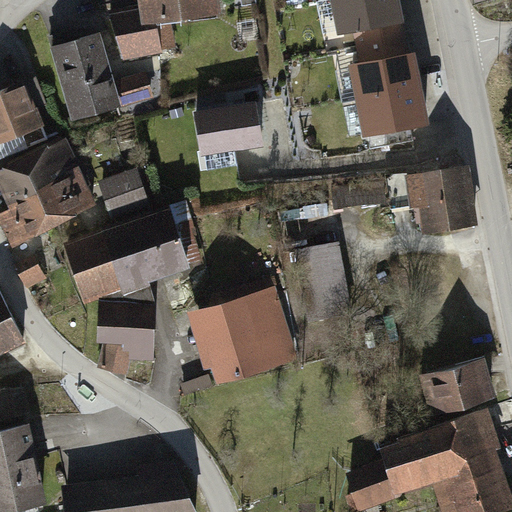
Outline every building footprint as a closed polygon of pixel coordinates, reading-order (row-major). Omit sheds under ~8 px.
[(217,10),(215,0),(145,0),(147,8),(113,15),(125,55),(162,48),(156,18),(217,10)] [(384,23),(388,41),(405,37),(397,0),(337,0),(343,31),(384,23)] [(321,7),(327,35),(339,33),(332,4),(321,7)] [(68,32),(52,37),(73,109),(116,96),(119,106),(151,97),(145,75),(114,84),(100,33),(70,41),(68,32)] [(355,65),(362,99),(420,88),(413,53),(408,54),(405,37),(388,41),(391,58),(355,65)] [(38,76),(0,90),(0,132),(2,138),(0,138),(0,153),(1,157),(49,138),(37,108),(49,104),(38,76)] [(379,147),(415,141),(412,125),(427,122),(420,88),(362,99),(369,133),(376,131),(379,147)] [(263,141),(257,105),(198,114),(204,151),(263,141)] [(0,170),(0,175),(6,189),(31,176),(56,225),(95,203),(65,140),(0,170)] [(427,232),(476,223),(466,166),(417,175),(427,232)] [(138,171),(103,183),(114,214),(149,203),(138,171)] [(31,176),(6,189),(16,207),(1,215),(16,245),(56,225),(31,176)] [(386,199),(384,184),(365,187),(367,202),(386,199)] [(87,297),(123,285),(122,283),(199,257),(192,236),(182,239),(172,209),(96,235),(98,241),(71,250),(87,297)] [(297,250),(310,319),(350,311),(337,242),(297,250)] [(47,277),(36,256),(18,265),(29,286),(47,277)] [(0,350),(25,338),(0,286),(0,350)] [(275,288),(200,310),(221,379),(266,365),(295,357),(275,288)] [(151,310),(103,308),(102,338),(107,340),(134,347),(132,356),(155,357),(156,340),(152,340),(153,312),(151,310)] [(134,347),(107,340),(101,365),(127,373),(132,356),(134,347)] [(487,355),(429,371),(440,410),(492,396),(482,361),(488,360),(487,355)] [(6,388),(0,389),(0,417),(28,411),(24,392),(8,395),(6,388)] [(404,439),(386,445),(390,458),(352,471),(364,505),(435,482),(441,500),(447,498),(448,500),(457,498),(461,511),(494,511),(511,506),(511,500),(482,410),(403,436),(404,439)] [(0,430),(0,510),(45,500),(27,424),(0,430)] [(69,487),(72,511),(190,511),(198,510),(180,472),(69,487)]
